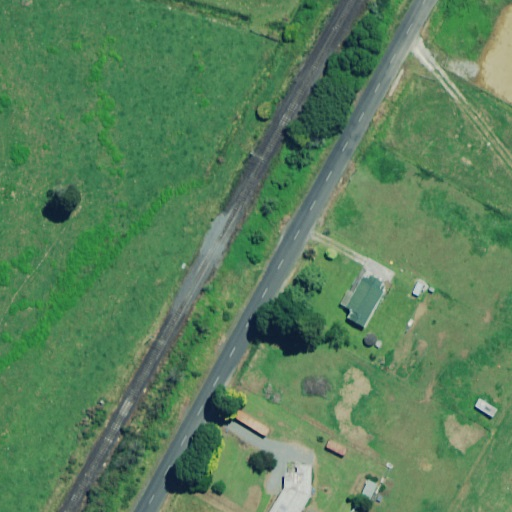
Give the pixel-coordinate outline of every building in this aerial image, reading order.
[(373,275),(370,281),(364,277),(354,294),(349,291),(341,305),(352,311),(348,318),(365,327),(388,284),(373,275)] [(280,437),(246,416),(242,423),(275,444),(280,437)] [(349,449),(332,439),(327,447),(344,457),(349,449)] [(301,511),(309,500),(314,470),(299,469),(299,473),(286,473),(285,488),(271,511),(301,511)] [(380,486),(370,481),(361,499),(371,504),(380,486)]
